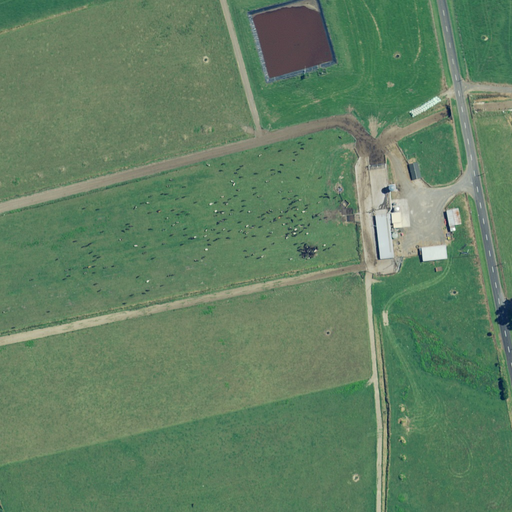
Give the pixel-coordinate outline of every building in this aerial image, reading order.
[(418,164),(409,165),(412,181),(421,179),(418,164)] [(462,224),(459,209),(447,211),(451,232),(456,231),(455,226),(462,224)] [(402,227),(401,213),(392,214),(393,223),(396,223),(396,228),(402,227)] [(390,222),(389,214),(375,216),(380,260),(394,258),(390,222)] [(447,259),(446,246),(422,249),(423,262),(447,259)]
